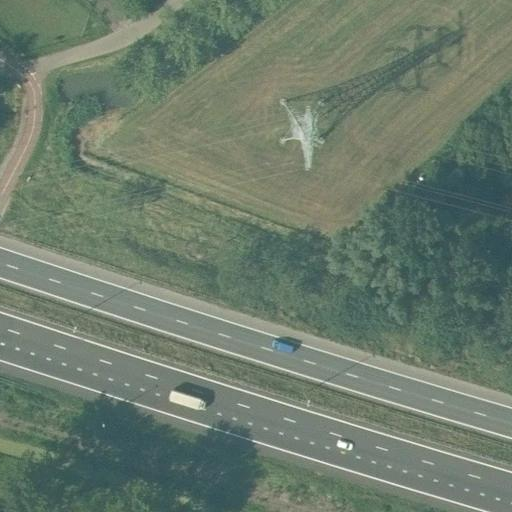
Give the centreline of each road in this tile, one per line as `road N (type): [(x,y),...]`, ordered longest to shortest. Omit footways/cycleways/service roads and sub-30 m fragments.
road 1 (motorway): [(0,326),(511,486)]
road 2 (motorway): [(511,424),(0,266)]
road 3 (unclassified): [(26,79),(41,66),(122,38),(178,0)]
